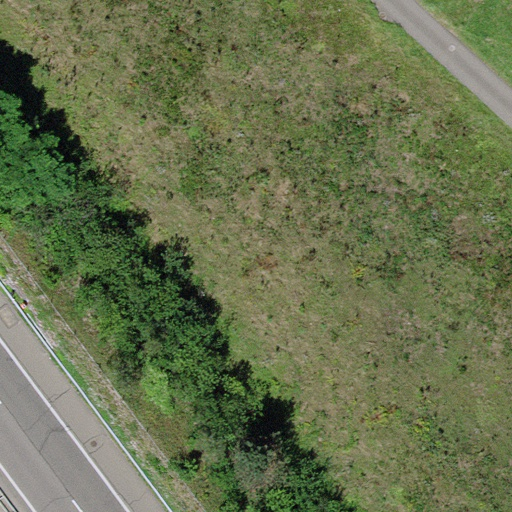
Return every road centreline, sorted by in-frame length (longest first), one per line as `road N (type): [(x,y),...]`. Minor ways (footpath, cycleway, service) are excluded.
road 1 (unclassified): [(511,100),(397,0)]
road 2 (motorway): [(77,511),(0,407)]
